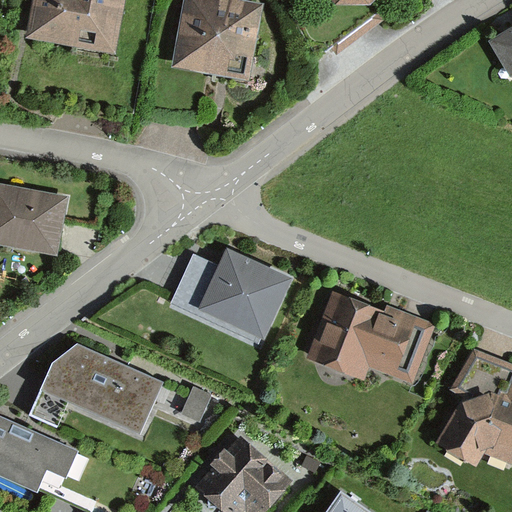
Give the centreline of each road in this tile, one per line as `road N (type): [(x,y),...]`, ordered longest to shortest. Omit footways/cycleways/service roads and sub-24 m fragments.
road 1 (residential): [(208,199),(485,0)]
road 2 (residential): [(511,321),(208,199)]
road 3 (residential): [(0,357),(208,199)]
road 4 (residential): [(208,199),(115,157),(0,136)]
